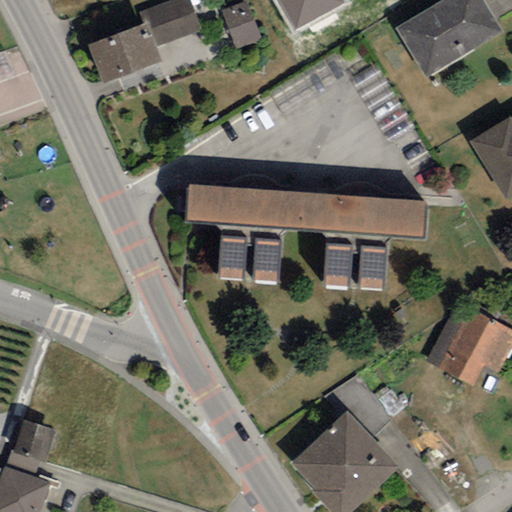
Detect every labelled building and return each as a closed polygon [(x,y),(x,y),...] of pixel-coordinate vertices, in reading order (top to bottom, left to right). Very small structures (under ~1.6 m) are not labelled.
[(191,0),(171,0),(150,8),(163,41),(201,27),(191,0)] [(248,0),(246,0),(222,9),(235,47),(261,38),(248,0)] [(348,0),(273,0),(294,35),(350,4),(348,0)] [(482,0),(437,0),(398,26),(431,77),(502,31),(482,0)] [(87,38),(103,87),(159,68),(143,20),(87,38)] [(511,118),(509,114),(470,138),(505,196),(511,191),(511,118)] [(433,195),(189,176),(186,216),(217,218),(213,275),(288,280),(292,224),(321,227),(317,282),(382,287),(387,232),(429,235),(433,195)] [(511,368),(511,329),(477,313),(471,325),(449,314),(426,360),(498,396),(511,368)] [(347,408),(290,460),(338,511),(347,511),(399,464),(347,408)] [(57,425),(23,415),(13,449),(47,459),(57,425)] [(3,464),(0,472),(0,511),(40,511),(52,481),(3,464)]
